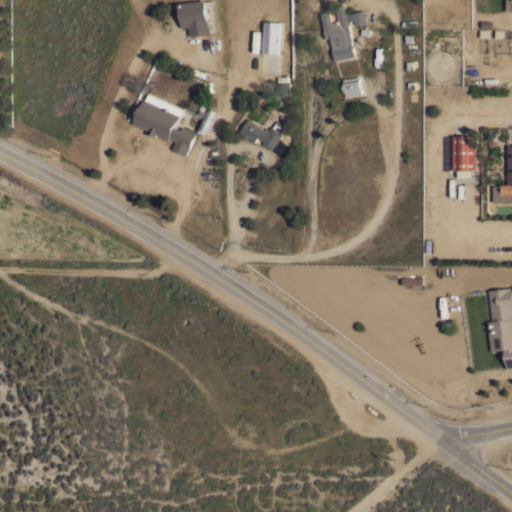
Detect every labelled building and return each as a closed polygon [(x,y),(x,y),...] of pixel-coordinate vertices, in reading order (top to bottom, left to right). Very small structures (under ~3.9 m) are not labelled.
[(197,0),(214,0),(214,4),(207,5),(208,19),(209,19),(211,33),(190,35),(189,27),(184,27),(180,2),(197,0)] [(346,12),(348,12),(351,23),(349,24),(355,55),(335,59),(332,46),(343,43),(342,35),(326,38),(320,12),(329,10),(332,21),(339,20),(336,5),(345,4),(346,12)] [(367,22),(356,24),(353,11),(365,9),(367,22)] [(280,53),(262,52),(264,20),(282,21),(280,53)] [(359,75),(362,92),(346,95),(343,78),(359,75)] [(290,95),(277,95),(277,81),(278,81),(278,76),(288,76),(288,81),(290,81),(290,95)] [(183,109),(180,115),(181,115),(175,126),(182,129),(183,125),(197,132),(187,155),(173,148),(176,141),(170,138),(169,139),(157,133),(156,136),(149,132),(150,130),(134,122),(146,98),(149,92),(183,109)] [(209,113),(213,115),(213,116),(215,117),(211,125),(210,124),(209,127),(210,127),(209,131),(207,130),(206,132),(201,130),(209,113)] [(264,128),(266,126),(269,128),(272,125),(273,126),(278,119),(287,125),(281,132),(283,134),(274,147),(273,147),(271,149),(262,143),(264,140),(258,136),(254,142),(249,138),(248,139),(241,133),(241,132),(239,131),(249,117),(264,128)] [(454,135),(476,135),(476,170),(454,170),(454,135)] [(501,183),(511,183),(511,201),(494,201),(494,186),(501,186),(501,183)] [(493,320),(489,289),(511,286),(511,367),(508,368),(505,348),(492,350),(488,321),(493,320)]
